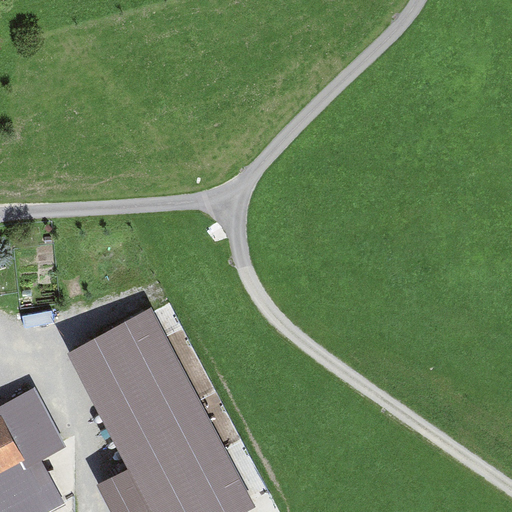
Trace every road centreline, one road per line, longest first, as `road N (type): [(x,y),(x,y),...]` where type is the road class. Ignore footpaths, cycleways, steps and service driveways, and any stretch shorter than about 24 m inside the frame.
road 1 (track): [(418,0),(406,22),(263,162),(233,208),(234,238),(256,295),(289,332),(511,494)]
road 2 (track): [(233,208),(0,217)]
road 3 (track): [(0,359),(6,375),(48,383),(69,408),(81,511)]
